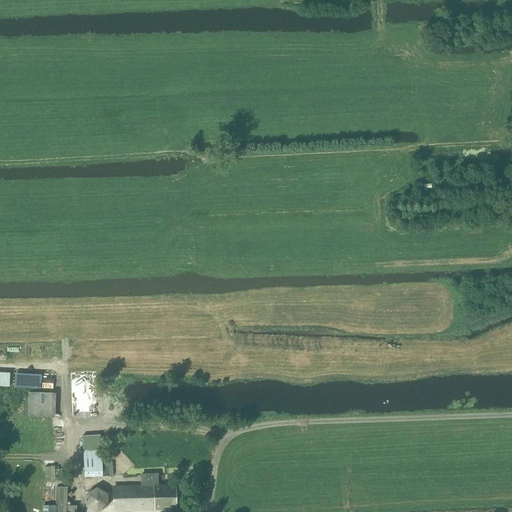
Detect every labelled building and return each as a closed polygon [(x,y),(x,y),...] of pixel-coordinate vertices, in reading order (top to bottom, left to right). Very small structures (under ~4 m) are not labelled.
[(28,417),(56,416),(56,394),(28,394),(28,417)] [(101,448),(83,449),(84,478),(114,476),(114,471),(113,466),(108,466),(107,458),(102,458),(101,448)] [(141,487),(113,488),(114,511),(175,509),(175,486),(159,486),(158,475),(141,475),(140,475),(141,487)] [(56,506),(55,511),(76,511),(77,506),(67,505),(67,487),(56,487),(56,506)] [(107,494),(97,489),(87,495),(88,507),(99,511),(108,505),(107,494)]
